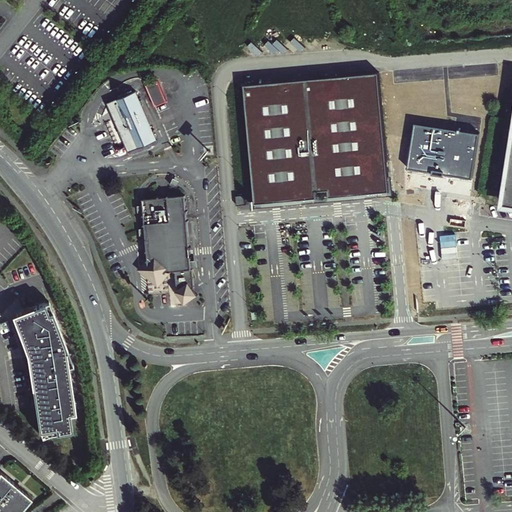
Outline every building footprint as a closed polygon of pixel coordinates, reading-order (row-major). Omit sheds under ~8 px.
[(330,197),(390,192),(380,72),(245,84),(256,204),(318,198),(317,191),(329,189),(330,197)] [(150,84),(158,105),(169,100),(161,79),(150,84)] [(108,103),(128,152),(157,140),(137,91),(108,103)] [(414,124),(407,170),(472,180),(479,134),(414,124)] [(189,272),(181,198),(141,202),(148,276),(175,274),(176,286),(179,291),(175,293),(184,306),(196,297),(192,291),(193,290),(191,272),(189,272)] [(50,300),(13,314),(28,352),(40,430),(56,428),(57,433),(73,430),(70,413),(77,412),(66,343),(50,300)] [(19,511),(32,497),(0,470),(0,471),(0,511),(19,511)]
